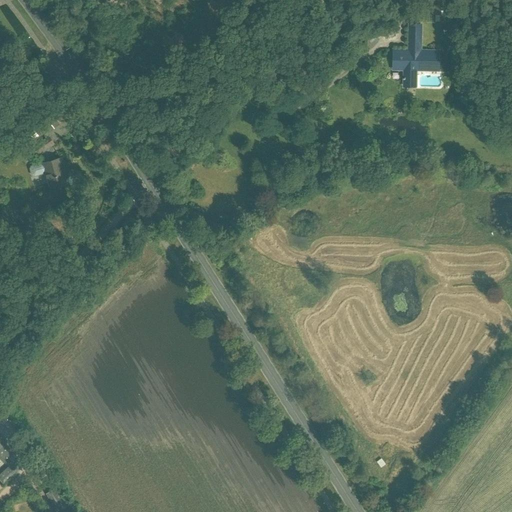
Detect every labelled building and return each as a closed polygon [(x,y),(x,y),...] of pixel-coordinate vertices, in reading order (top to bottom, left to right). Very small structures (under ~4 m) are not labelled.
[(437,0),(437,15),(446,15),(447,1),(449,1),(449,0),(437,0)] [(393,69),(404,69),(403,86),(415,86),(416,70),(438,70),(439,51),(421,51),(421,25),(409,24),(408,50),(394,50),(393,69)] [(441,61),(441,69),(449,69),(449,61),(441,61)] [(168,95),(175,100),(179,93),(173,88),(168,95)] [(37,146),(31,150),(32,151),(35,155),(41,151),(43,153),(54,145),(48,136),(36,144),(37,146)] [(31,168),(32,175),(34,176),(46,173),(51,189),(67,184),(64,173),(63,168),(64,167),(62,158),(32,166),(31,168)] [(0,468),(0,479),(3,483),(19,469),(16,455),(0,438),(0,459),(5,464),(0,468)] [(48,494),(58,511),(73,511),(59,488),(48,494)]
